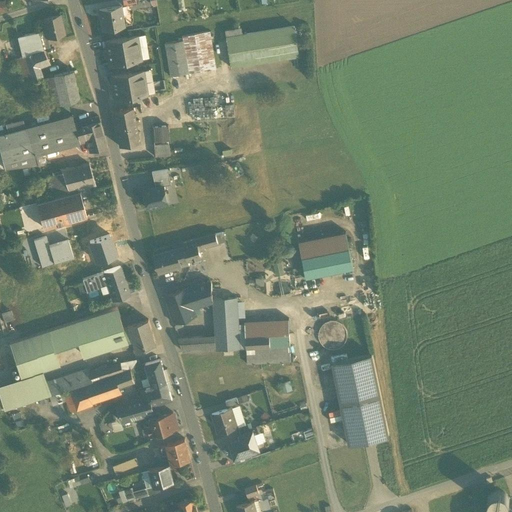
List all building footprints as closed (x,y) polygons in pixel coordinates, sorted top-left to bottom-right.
[(102,29),(124,26),(120,6),(99,10),(99,11),(100,11),(101,18),(100,18),(102,29)] [(47,36),(47,37),(64,33),(60,15),(43,19),(46,30),(47,36)] [(225,37),(230,67),(299,56),(294,26),(243,34),(225,37)] [(224,29),(225,37),(243,34),(241,27),(224,29)] [(18,38),(24,56),(34,82),(41,79),(42,79),(42,78),(38,67),(49,63),(50,65),(43,49),(48,48),(45,38),(45,37),(47,36),(46,30),(38,32),(18,38)] [(181,36),(182,40),(188,73),(215,69),(209,31),(181,36)] [(144,34),(136,36),(140,59),(148,57),(144,34)] [(107,56),(109,64),(140,59),(136,36),(105,41),(106,50),(104,50),(105,56),(107,56)] [(170,76),(188,73),(182,40),(164,43),(170,76)] [(24,85),(34,82),(24,56),(15,59),(24,85)] [(150,69),(142,71),(146,94),(154,93),(150,69)] [(53,75),(60,104),(80,100),(73,71),(53,75)] [(113,91),(115,99),(146,94),(142,71),(111,76),(112,85),(110,85),(111,91),(113,91)] [(53,75),(42,78),(42,79),(41,79),(48,107),(60,104),(53,75)] [(112,111),(119,146),(139,143),(133,107),(112,111)] [(25,127),(15,130),(17,139),(27,137),(32,155),(36,154),(40,153),(79,143),(74,123),(72,115),(25,127)] [(74,123),(79,143),(86,141),(82,126),(99,121),(98,116),(74,123)] [(5,124),(7,132),(15,130),(25,127),(23,120),(5,124)] [(89,152),(107,147),(100,120),(99,121),(82,126),(86,141),(89,152)] [(152,126),(153,142),(168,141),(167,125),(152,126)] [(39,165),(36,154),(32,155),(27,137),(17,139),(15,130),(7,132),(0,134),(0,150),(5,169),(39,165)] [(153,145),(155,157),(169,156),(168,144),(153,145)] [(75,167),(82,189),(95,185),(89,164),(75,167)] [(61,169),(62,171),(62,173),(69,193),(82,189),(75,167),(61,169)] [(151,171),(155,188),(163,186),(171,184),(167,169),(151,171)] [(69,193),(62,173),(60,173),(49,177),(56,197),(70,194),(69,193)] [(143,193),(146,209),(167,204),(163,186),(155,188),(150,189),(150,192),(143,193)] [(42,225),(43,228),(86,215),(79,191),(70,194),(56,197),(54,198),(36,203),(42,225)] [(215,234),(218,243),(224,241),(222,232),(215,234)] [(299,241),(302,258),(349,248),(346,232),(299,241)] [(252,238),(250,240),(254,242),(258,236),(252,233),(250,237),(252,238)] [(116,255),(114,249),(109,234),(89,241),(96,262),(105,258),(116,255)] [(215,234),(195,239),(198,248),(218,243),(215,234)] [(35,240),(40,253),(52,249),(51,246),(48,236),(35,240)] [(200,257),(198,248),(195,239),(182,243),(183,246),(185,254),(188,261),(200,257)] [(68,240),(51,246),(52,249),(56,263),(73,258),(68,240)] [(178,256),(185,254),(183,246),(153,255),(159,274),(181,267),(178,256)] [(353,268),(349,248),(302,258),(304,267),(305,275),(306,278),(353,268)] [(56,263),(52,249),(40,253),(44,267),(56,263)] [(116,255),(105,258),(109,270),(121,266),(115,249),(114,249),(116,255)] [(178,256),(181,267),(189,265),(188,261),(185,254),(178,256)] [(272,264),(275,275),(284,274),(281,262),(272,264)] [(109,270),(105,271),(109,282),(112,291),(114,300),(130,295),(121,266),(109,270)] [(99,285),(109,282),(105,271),(82,279),(84,283),(86,290),(99,285)] [(256,278),(256,286),(264,286),(264,277),(256,278)] [(209,281),(184,289),(190,307),(193,306),(194,308),(212,302),(212,293),(212,294),(211,283),(211,281),(210,281),(209,281)] [(109,282),(99,285),(102,294),(112,291),(109,282)] [(86,290),(84,283),(77,285),(80,294),(87,292),(86,290)] [(197,316),(194,308),(193,306),(190,307),(184,289),(164,295),(174,324),(197,316)] [(213,307),(216,350),(240,348),(239,324),(238,317),(237,301),(237,297),(212,299),(213,307)] [(244,301),(237,301),(238,317),(245,317),(244,301)] [(10,342),(21,376),(44,369),(61,363),(58,349),(81,341),(86,356),(130,342),(125,326),(118,307),(10,342)] [(132,341),(136,352),(156,345),(148,319),(125,326),(130,342),(132,341)] [(339,348),(344,344),(346,338),(346,332),(343,326),(338,322),(332,321),(326,322),(321,326),(319,332),(319,338),(321,344),(326,348),(333,349),(339,348)] [(269,335),(269,322),(245,324),(245,336),(269,335)] [(269,322),(269,335),(289,334),(289,322),(269,322)] [(270,347),(290,346),(289,334),(269,335),(270,347)] [(245,336),(246,348),(270,347),(269,335),(245,336)] [(179,339),(183,351),(213,350),(211,337),(179,339)] [(290,346),(270,347),(246,348),(247,364),(290,362),(290,346)] [(332,362),(349,444),(388,436),(371,354),(332,362)] [(137,359),(121,362),(123,370),(132,367),(136,360),(137,359)] [(163,369),(160,359),(145,363),(149,377),(151,386),(166,381),(163,369)] [(121,362),(105,367),(108,375),(123,370),(121,362)] [(83,369),(48,380),(52,394),(108,375),(105,367),(105,365),(90,370),(89,368),(84,370),(83,369)] [(124,371),(115,374),(119,386),(134,381),(130,368),(123,370),(124,371)] [(48,380),(44,369),(21,376),(0,382),(0,396),(4,409),(52,394),(48,380)] [(121,392),(119,386),(115,374),(108,376),(85,384),(85,385),(92,403),(121,392)] [(146,386),(146,387),(151,386),(149,377),(141,379),(143,387),(146,386)] [(290,379),(280,382),(282,391),(292,388),(290,379)] [(146,387),(149,397),(152,406),(172,400),(169,390),(166,381),(151,386),(146,387)] [(93,404),(92,403),(85,385),(64,392),(68,401),(72,411),(93,404)] [(50,395),(54,405),(68,401),(64,392),(64,390),(50,395)] [(145,408),(152,406),(149,397),(117,406),(121,419),(121,421),(131,418),(132,420),(138,418),(138,416),(146,414),(145,408)] [(225,401),(227,406),(238,403),(236,397),(225,401)] [(239,404),(230,407),(237,426),(246,423),(239,404)] [(212,414),(219,432),(237,426),(230,407),(212,414)] [(20,411),(12,414),(14,421),(22,419),(20,411)] [(265,411),(260,416),(267,422),(271,417),(265,411)] [(173,412),(156,417),(158,422),(150,425),(147,426),(149,435),(172,429),(172,428),(178,426),(175,417),(174,417),(173,412)] [(148,419),(150,425),(158,422),(156,417),(148,419)] [(121,421),(121,419),(111,421),(114,431),(123,428),(121,421)] [(306,439),(314,436),(312,428),(304,430),(306,439)] [(235,456),(250,451),(259,448),(257,444),(254,434),(252,430),(240,434),(241,438),(230,442),(235,456)] [(254,434),(257,444),(266,441),(263,431),(254,434)] [(167,444),(172,463),(190,459),(185,438),(167,443),(167,444)] [(155,448),(157,456),(159,460),(161,465),(169,463),(169,464),(172,463),(167,444),(155,448)] [(233,456),(235,463),(252,457),(250,451),(235,456),(233,456)] [(113,465),(116,473),(139,464),(136,456),(113,465)] [(161,465),(149,468),(154,486),(157,485),(173,481),(169,464),(169,463),(161,465)] [(147,488),(154,486),(149,468),(142,470),(143,474),(142,476),(143,478),(145,479),(147,487),(147,488)] [(154,486),(147,488),(149,494),(159,491),(157,485),(154,486)] [(245,489),(247,496),(259,492),(256,485),(245,489)] [(123,489),(127,500),(135,498),(133,491),(132,487),(123,489)] [(135,498),(149,494),(147,488),(147,487),(133,491),(135,498)] [(123,502),(127,500),(123,489),(119,491),(123,502)] [(491,510),(499,511),(506,508),(509,500),(504,493),(496,490),(489,495),(487,503),(491,510)] [(68,493),(62,495),(66,506),(72,504),(68,493)] [(179,503),(181,511),(198,511),(195,499),(179,503)] [(253,501),(256,511),(262,511),(259,499),(253,501)] [(237,505),(238,511),(256,511),(253,501),(237,505)]
